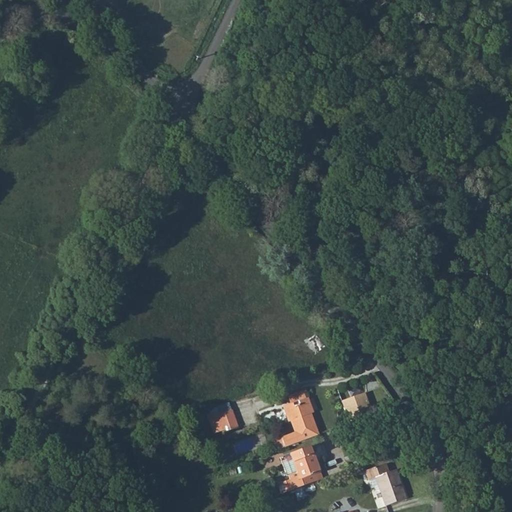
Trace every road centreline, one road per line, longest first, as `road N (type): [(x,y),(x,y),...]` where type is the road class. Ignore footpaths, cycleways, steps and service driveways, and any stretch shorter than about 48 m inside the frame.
road 1 (unclassified): [(168,99),(423,413),(446,468),(444,511)]
road 2 (track): [(168,99),(0,464)]
road 3 (unclassified): [(0,11),(46,13),(93,30),(168,99)]
road 4 (unclassified): [(168,99),(202,77),(234,0)]
